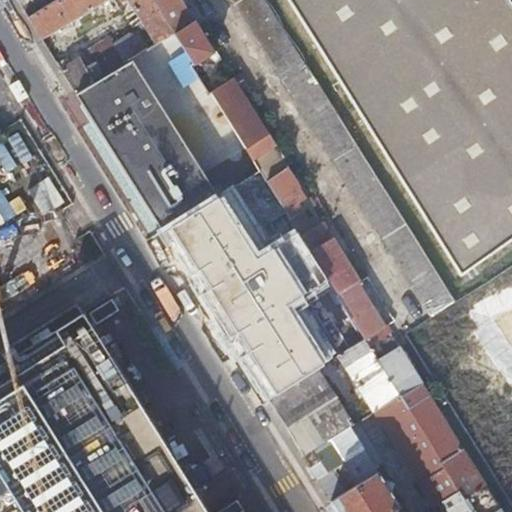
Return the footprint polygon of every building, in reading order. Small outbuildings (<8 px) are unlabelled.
[(57,0),(29,18),(42,39),(106,0),(57,0)] [(108,0),(113,8),(117,6),(113,0),(108,0)] [(174,33),(153,0),(127,0),(155,44),(174,33)] [(181,0),(153,0),(174,33),(175,33),(194,21),(181,0)] [(454,301),(267,0),(233,0),(431,315),(454,301)] [(511,24),(495,0),(286,0),(459,274),(511,240),(511,24)] [(495,0),(511,24),(511,7),(507,0),(495,0)] [(214,53),(194,21),(175,33),(194,65),(214,53)] [(125,63),(146,50),(138,36),(130,35),(114,44),(125,63)] [(94,70),(89,73),(94,82),(125,63),(114,44),(111,39),(84,54),(94,70)] [(84,54),(79,57),(89,73),(94,70),(84,54)] [(79,57),(61,69),(76,93),(80,91),(94,82),(89,73),(79,57)] [(76,93),(161,229),(218,196),(133,60),(80,91),(76,93)] [(256,120),(231,79),(211,91),(254,160),(274,148),(256,120)] [(267,180),(287,168),(274,148),(254,160),(261,170),(267,180)] [(286,210),(291,219),(302,212),(297,203),(305,198),(301,191),(287,168),(267,180),(286,210)] [(314,310),(338,295),(339,295),(311,250),(301,235),(291,219),(286,210),(267,180),(261,170),(163,232),(240,357),(312,312),(314,310)] [(146,241),(159,233),(134,190),(121,197),(146,241)] [(339,295),(358,283),(347,264),(321,223),(301,235),(311,250),(339,295)] [(364,338),(385,325),(373,306),(358,283),(339,295),(338,295),(364,338)] [(365,338),(364,338),(338,295),(314,310),(317,316),(322,313),(335,334),(334,341),(318,350),(324,359),(312,366),(308,359),(312,356),(300,337),(309,331),(307,328),(317,321),(312,312),(240,357),(267,400),(317,368),(333,358),(365,338)] [(213,511),(82,300),(0,350),(0,488),(4,486),(20,511),(213,511)] [(389,332),(385,325),(364,338),(365,338),(369,345),(389,332)] [(375,412),(400,397),(383,369),(380,363),(369,345),(365,338),(333,358),(336,363),(342,360),(371,407),(366,411),(369,416),(375,412)] [(383,369),(405,356),(401,351),(380,363),(383,369)] [(400,397),(421,383),(405,356),(383,369),(400,397)] [(353,426),(317,368),(267,400),(303,457),(350,427),(353,426)] [(501,511),(421,383),(400,397),(375,412),(434,507),(438,504),(442,511),(501,511)] [(350,427),(303,457),(317,479),(365,451),(350,427)] [(365,451),(317,479),(331,502),(378,473),(379,473),(365,451)] [(378,473),(331,502),(337,511),(402,511),(390,491),(392,483),(382,480),(378,473)] [(241,511),(244,510),(238,501),(221,511),(241,511)]
